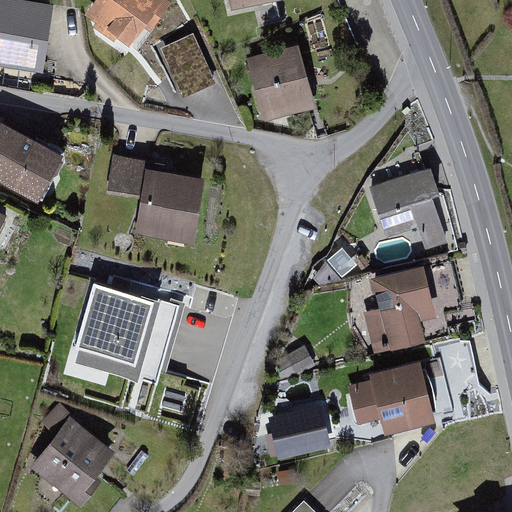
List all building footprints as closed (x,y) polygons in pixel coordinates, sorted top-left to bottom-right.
[(53,1),(45,0),(0,0),(0,65),(43,72),(53,1)] [(168,0),(95,0),(87,12),(135,46),(168,0)] [(268,0),(229,0),(232,9),(268,0)] [(195,33),(163,42),(170,68),(195,61),(200,80),(208,78),(195,33)] [(316,104),(298,43),(246,58),(264,119),(316,104)] [(65,153),(1,119),(0,120),(0,181),(40,202),(65,153)] [(161,171),(118,165),(112,202),(144,207),(138,244),(202,254),(212,192),(159,184),(161,171)] [(436,180),(375,196),(388,245),(424,235),(430,259),(456,252),(436,180)] [(346,245),(331,251),(340,270),(354,263),(346,245)] [(430,274),(374,285),(379,311),(368,313),(377,356),(426,346),(423,327),(440,324),(430,274)] [(157,304),(96,288),(76,364),(137,380),(157,304)] [(304,345),(282,356),(291,374),(313,363),(304,345)] [(425,363),(346,381),(355,423),(387,416),(390,432),(438,421),(425,363)] [(324,406),(268,416),(275,456),(331,445),(324,406)] [(86,511),(126,464),(78,424),(37,474),(83,511),(86,511)] [(317,511),(303,498),(289,511),(317,511)]
